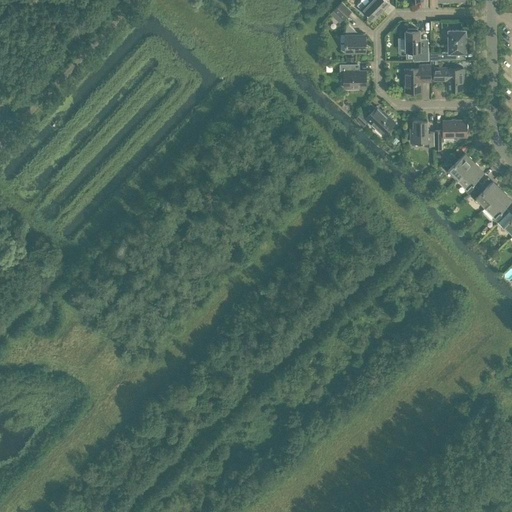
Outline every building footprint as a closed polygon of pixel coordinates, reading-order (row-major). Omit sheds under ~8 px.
[(373,20),(389,4),(385,0),(370,0),(362,9),(373,20)] [(343,19),(352,10),(342,1),(334,10),(343,19)] [(358,33),(358,32),(348,23),(346,25),(346,34),(345,34),(346,52),(366,51),(365,33),(358,33)] [(407,30),(406,30),(406,50),(413,50),(413,60),(429,60),(428,45),(420,45),(420,30),(418,30),(418,28),(408,28),(407,30)] [(465,30),(449,30),(449,44),(446,44),(446,51),(444,51),(444,58),(456,58),(456,52),(466,52),(465,30)] [(431,60),(441,59),(440,51),(431,51),(431,60)] [(359,71),(358,69),(358,63),(340,64),(340,74),(344,74),(344,87),(353,87),(354,88),(358,88),(360,87),(366,87),(366,71),(359,71)] [(418,91),(419,90),(422,90),(422,80),(431,80),(431,64),(421,64),(421,68),(406,69),(406,91),(408,90),(410,92),(412,92),(414,92),(416,92),(418,91)] [(448,68),(448,67),(434,67),(434,80),(447,80),(448,90),(466,90),(466,76),(462,76),(462,68),(448,68)] [(386,115),(377,106),(369,113),(364,108),(357,117),(364,126),(369,121),(383,134),(395,122),(388,114),(386,115)] [(428,131),(427,120),(414,120),(414,128),(411,128),(411,142),(425,141),(425,145),(434,145),(434,131),(428,131)] [(435,149),(442,148),(441,141),(444,141),(444,136),(467,136),(467,128),(468,126),(468,124),(467,122),(467,120),(443,120),(443,130),(435,130),(435,149)] [(465,152),(462,155),(457,160),(453,155),(441,166),(447,171),(448,170),(457,179),(474,162),(465,152)] [(484,172),(479,167),(474,162),(457,179),(467,188),(465,190),(470,194),(481,183),(477,179),(484,172)] [(481,183),(470,194),(475,199),(476,198),(485,207),(502,190),(497,185),(492,181),(485,188),(481,183)] [(502,190),(485,207),(494,216),(493,218),(498,222),(509,211),(505,207),(511,200),(502,190)] [(511,233),(511,214),(509,211),(498,222),(503,227),(504,226),(511,233)]
